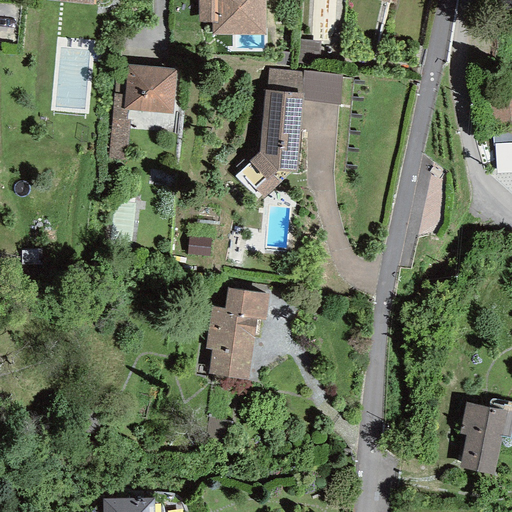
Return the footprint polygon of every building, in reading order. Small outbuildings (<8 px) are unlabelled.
[(198,0),(199,21),(212,21),(212,34),(264,34),(263,0),(198,0)] [(317,64),(320,43),(301,40),(299,62),(317,64)] [(176,69),(126,65),(123,95),(122,110),(127,111),(172,115),(176,69)] [(303,71),(269,69),(267,90),(301,93),(303,71)] [(302,100),(340,105),(342,75),(303,71),(301,93),(303,93),(302,100)] [(302,100),(303,93),(301,93),(267,90),(265,90),(259,152),(249,161),(250,163),(235,177),(260,202),(291,172),(297,172),(302,100)] [(491,132),(511,128),(511,91),(486,94),(491,132)] [(108,159),(126,161),(130,120),(126,119),(127,111),(122,110),(123,95),(114,95),(108,159)] [(511,132),(492,134),(493,146),(495,146),(495,144),(511,142),(511,132)] [(496,174),(511,172),(511,142),(495,144),(495,146),(496,174)] [(210,237),(188,235),(186,255),(209,256),(210,237)] [(211,351),(208,374),(248,380),(256,320),(266,321),(270,293),(226,287),(223,307),(210,306),(204,350),(211,351)] [(465,436),(459,468),(493,475),(501,437),(510,439),(510,437),(511,437),(511,402),(496,399),(492,399),(490,402),(489,404),(489,408),(466,403),(459,435),(465,436)] [(153,511),(153,499),(102,499),(102,511),(153,511)]
